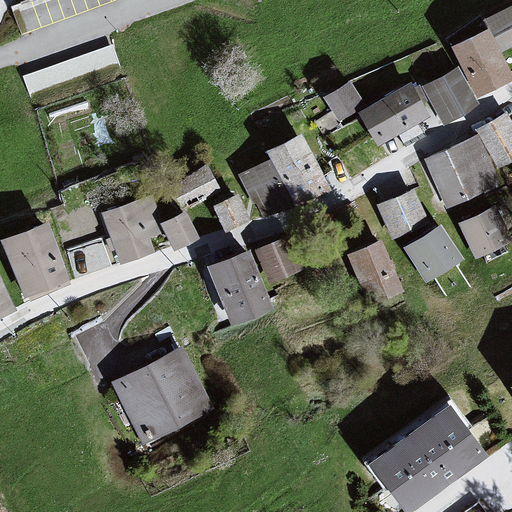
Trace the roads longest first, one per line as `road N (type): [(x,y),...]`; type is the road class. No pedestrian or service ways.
road 1 (residential): [(511,85),(343,197),(67,296),(0,330)]
road 2 (residential): [(0,60),(167,0)]
